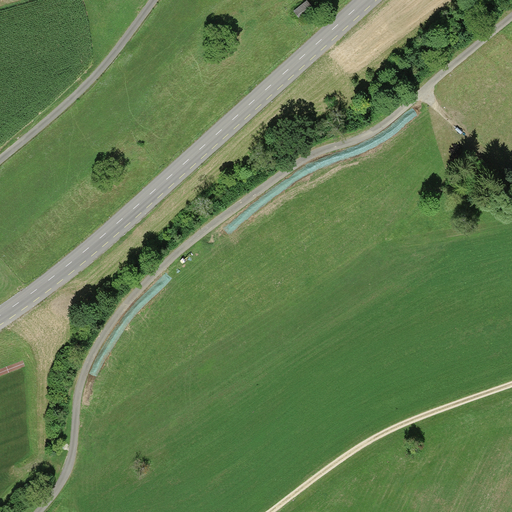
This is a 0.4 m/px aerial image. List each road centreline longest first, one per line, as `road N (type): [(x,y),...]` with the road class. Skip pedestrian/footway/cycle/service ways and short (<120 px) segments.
road 1 (unclassified): [(511,15),(374,131),(299,161),(140,286),(89,356),(68,463),(37,511)]
road 2 (secondary): [(366,0),(103,235),(0,314)]
road 3 (track): [(269,511),(394,426),(511,383)]
road 4 (unclassified): [(153,0),(88,82),(0,158)]
